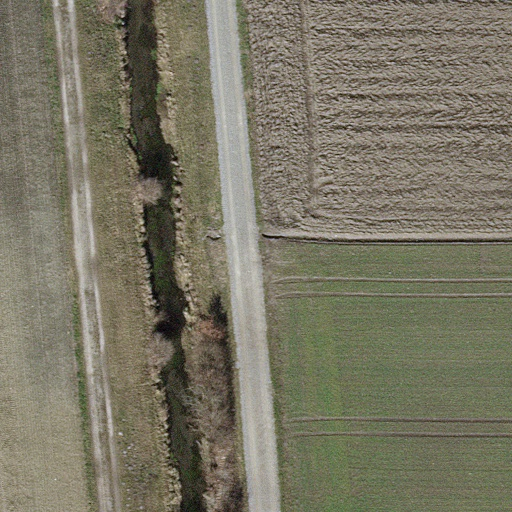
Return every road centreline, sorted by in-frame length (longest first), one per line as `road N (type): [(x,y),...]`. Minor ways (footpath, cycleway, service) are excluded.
road 1 (track): [(110,511),(64,0)]
road 2 (track): [(227,0),(272,511)]
